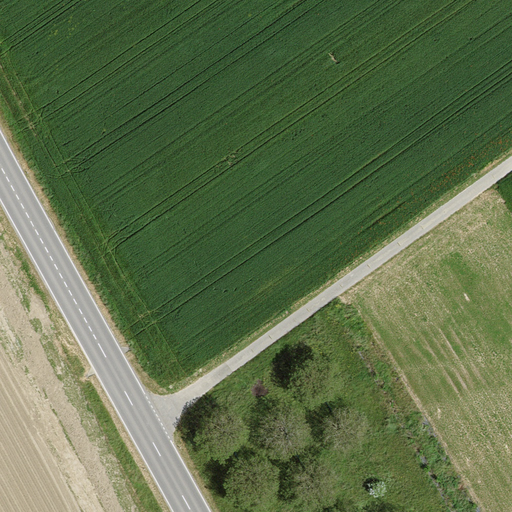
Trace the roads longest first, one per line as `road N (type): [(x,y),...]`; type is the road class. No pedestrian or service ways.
road 1 (track): [(511,160),(144,424)]
road 2 (secondary): [(192,511),(0,165)]
